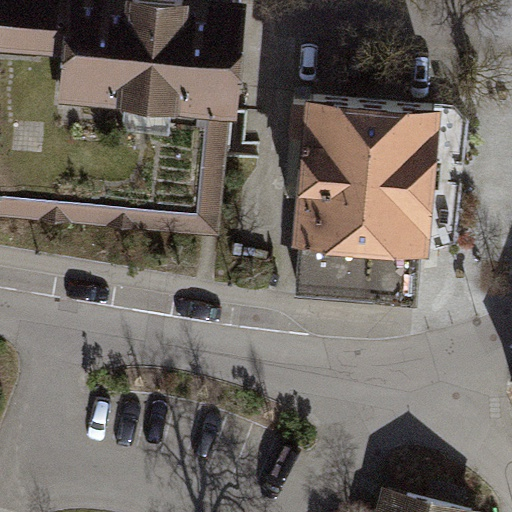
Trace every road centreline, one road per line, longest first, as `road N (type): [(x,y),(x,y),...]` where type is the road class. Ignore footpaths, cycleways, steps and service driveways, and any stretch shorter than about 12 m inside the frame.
road 1 (residential): [(0,309),(385,359),(445,354)]
road 2 (residential): [(445,354),(511,480)]
